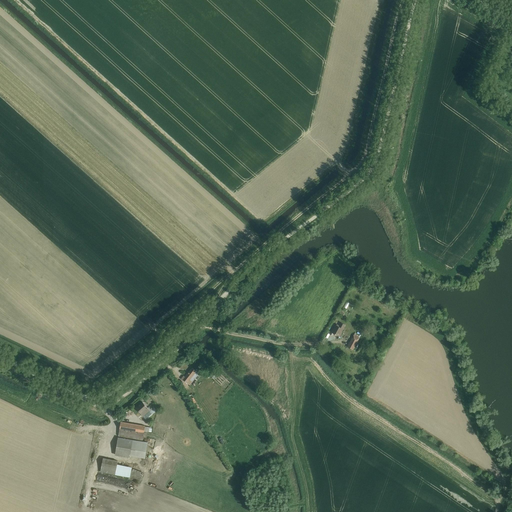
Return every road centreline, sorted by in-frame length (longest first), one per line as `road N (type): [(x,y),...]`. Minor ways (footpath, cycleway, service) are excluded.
road 1 (unclassified): [(414,0),(379,151),(362,180),(272,247),(110,394),(74,393),(0,357)]
road 2 (track): [(0,347),(96,386),(338,184),(366,150),(403,0)]
road 3 (track): [(497,511),(495,494),(286,344)]
road 4 (track): [(226,293),(204,326),(111,405),(75,393)]
